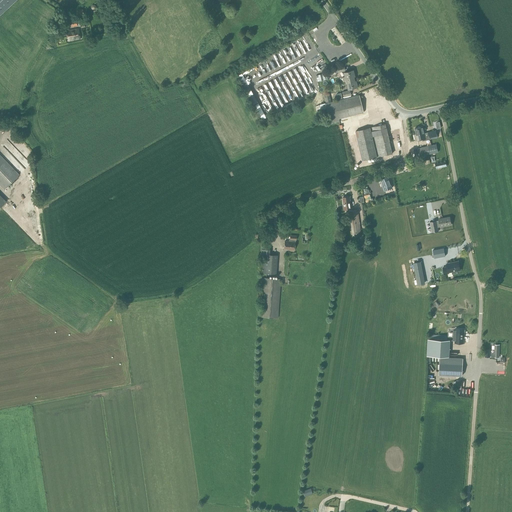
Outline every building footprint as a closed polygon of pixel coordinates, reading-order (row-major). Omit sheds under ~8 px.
[(0,0),(0,15),(16,0),(0,0)] [(67,31),(69,41),(80,39),(78,29),(67,31)] [(346,81),(354,79),(353,77),(354,76),(353,71),(344,73),(345,77),(342,78),(343,82),(346,81)] [(356,82),(355,82),(354,79),(346,81),(348,90),(357,87),(356,82)] [(359,95),(325,104),(329,121),(364,113),(359,95)] [(393,154),(386,124),(355,131),(362,161),(393,154)] [(423,127),(415,129),(416,134),(416,135),(422,133),(423,135),(422,135),(423,137),(429,136),(429,138),(438,137),(436,130),(428,132),(428,133),(425,134),(423,127)] [(416,134),(414,135),(415,141),(422,140),(422,141),(430,139),(429,138),(429,136),(423,137),(422,135),(423,135),(422,133),(416,135),(416,134)] [(436,144),(417,148),(419,157),(439,153),(436,144)] [(0,185),(4,190),(20,175),(0,154),(0,185)] [(436,169),(438,177),(449,174),(447,166),(436,169)] [(392,188),(388,177),(380,180),(385,191),(392,188)] [(344,206),(343,206),(344,210),(352,209),(351,203),(350,197),(343,198),(344,206)] [(349,211),(353,237),(362,236),(358,210),(349,211)] [(436,221),(430,222),(432,233),(439,231),(438,227),(440,227),(452,225),(450,216),(439,219),(439,221),(436,221)] [(295,242),(296,237),(290,236),(290,240),(289,240),(289,241),(285,241),(284,250),(290,250),(290,251),(294,251),(295,242)] [(263,255),(262,273),(276,274),(277,255),(269,255),(270,246),(262,246),(261,255),(263,255)] [(447,267),(443,268),(444,275),(448,274),(449,276),(453,276),(452,274),(457,273),(456,271),(460,270),(459,261),(447,264),(447,267)] [(420,262),(414,263),(417,284),(424,283),(420,262)] [(278,318),(281,279),(264,278),(261,317),(278,318)] [(453,331),(453,341),(455,341),(455,343),(464,343),(464,334),(464,333),(465,333),(465,330),(464,330),(464,329),(455,329),(455,331),(454,331),(453,331)] [(447,340),(447,335),(429,334),(429,339),(428,339),(427,355),(448,356),(448,340),(447,340)] [(462,376),(463,358),(440,357),(439,375),(462,376)] [(311,488),(303,491),(305,496),(313,493),(311,488)]
